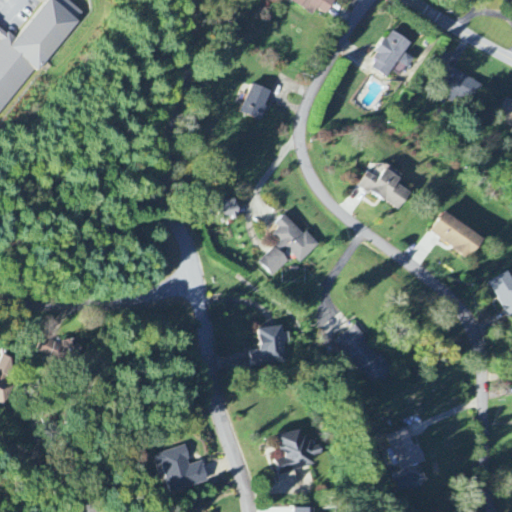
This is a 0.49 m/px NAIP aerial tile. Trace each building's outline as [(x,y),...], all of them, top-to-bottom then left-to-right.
[(0,0),(0,109),(33,71),(35,72),(79,22),(75,19),(80,13),(65,0),(50,0),(17,39),(8,31),(6,33),(0,27),(0,0)] [(317,10),(327,16),(336,0),(286,0),(314,15),(317,10)] [(404,55),(411,43),(389,32),(369,70),(388,79),(392,71),(402,77),(411,59),(404,55)] [(472,106),(480,83),(451,72),(441,99),(453,103),(455,100),(472,106)] [(271,92),(250,86),(242,116),(263,122),(271,92)] [(505,115),(500,126),(511,131),(511,104),(504,101),(499,113),(505,115)] [(400,211),(410,193),(396,185),(400,178),(384,169),(378,180),(366,172),(357,187),(400,211)] [(240,218),(235,199),(217,204),(222,223),(240,218)] [(429,233),(469,261),(483,240),(443,212),(429,233)] [(272,277),(289,262),(282,254),(287,249),(300,264),(317,248),(286,214),(275,225),(278,229),(271,236),(279,244),(259,263),(272,277)] [(488,283),(510,322),(511,321),(511,280),(508,273),(488,283)] [(335,341),(372,389),(392,373),(355,326),(335,341)] [(258,329),(259,350),(249,351),(251,369),(285,366),(281,327),(258,329)] [(36,351),(74,363),(80,343),(63,338),(61,345),(39,338),(36,351)] [(13,387),(3,382),(12,361),(1,356),(0,358),(0,406),(3,407),(13,387)] [(279,475),(313,466),(310,457),(321,454),(319,445),(308,448),(302,430),(277,437),(283,460),(275,462),(279,475)] [(389,436),(402,471),(424,462),(418,445),(413,447),(406,430),(389,436)] [(208,483),(203,462),(189,465),(185,447),(153,455),(156,466),(162,465),(169,493),(208,483)]
